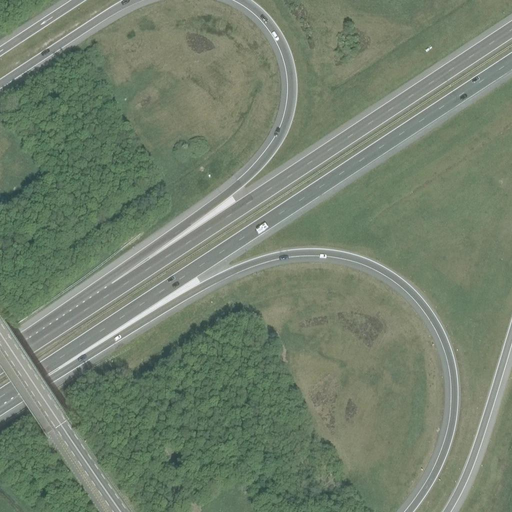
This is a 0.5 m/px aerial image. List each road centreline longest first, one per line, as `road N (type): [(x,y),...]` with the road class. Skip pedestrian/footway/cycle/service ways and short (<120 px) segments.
road 1 (motorway): [(13,389),(239,268),(302,253),(357,259),(409,290),(451,360),(447,442),(409,511)]
road 2 (motorway): [(13,389),(511,61)]
road 3 (motorway): [(511,29),(117,289)]
road 4 (motorway): [(242,0),(284,46),(292,89),(280,137),(250,174),(117,289)]
road 5 (primary): [(119,511),(0,333)]
road 6 (motorway): [(450,511),(474,466),(511,342)]
road 7 (motorway): [(0,85),(134,0)]
road 8 (motorway): [(117,289),(0,366)]
